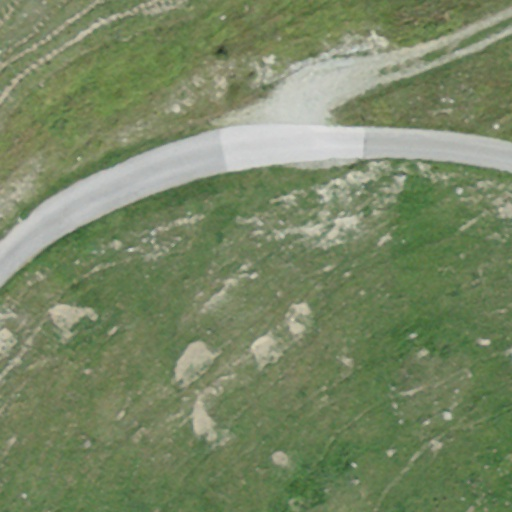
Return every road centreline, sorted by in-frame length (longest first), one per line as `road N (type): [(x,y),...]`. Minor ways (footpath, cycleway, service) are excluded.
road 1 (track): [(281,142),(192,159),(83,201),(45,220),(0,267)]
road 2 (track): [(281,142),(296,112),(326,85),(443,51),(511,20)]
road 3 (track): [(511,156),(281,142)]
